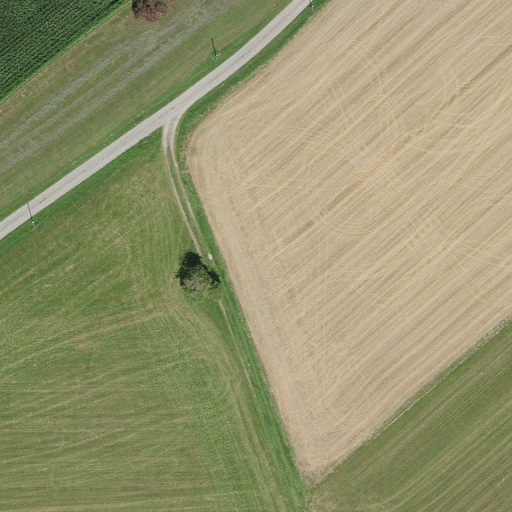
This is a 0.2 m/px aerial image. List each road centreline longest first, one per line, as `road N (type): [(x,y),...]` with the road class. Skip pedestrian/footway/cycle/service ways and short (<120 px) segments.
road 1 (track): [(178,109),(173,177),(297,511)]
road 2 (track): [(311,0),(274,36),(0,238)]
